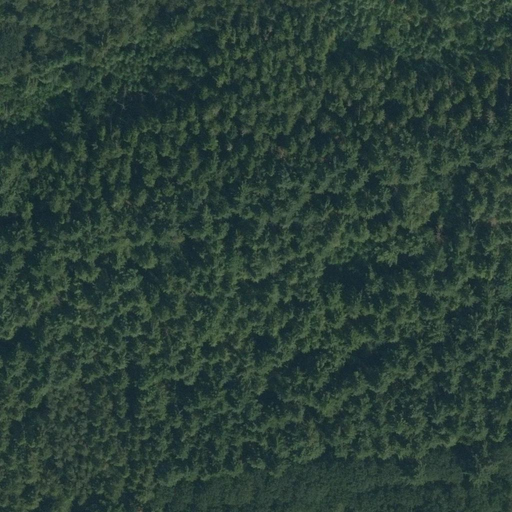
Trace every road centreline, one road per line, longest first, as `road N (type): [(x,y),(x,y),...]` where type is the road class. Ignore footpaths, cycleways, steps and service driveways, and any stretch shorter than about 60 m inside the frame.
road 1 (track): [(511,93),(0,221)]
road 2 (track): [(131,502),(309,477)]
road 3 (track): [(511,460),(353,474)]
